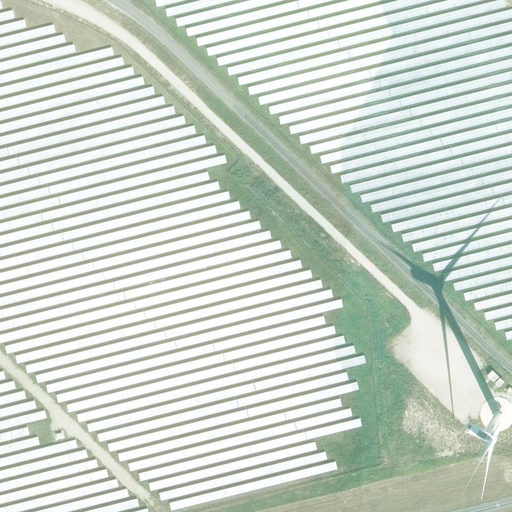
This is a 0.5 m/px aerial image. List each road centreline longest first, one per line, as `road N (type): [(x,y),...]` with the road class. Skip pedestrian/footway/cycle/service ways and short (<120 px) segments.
road 1 (track): [(62,0),(165,69),(509,400)]
road 2 (track): [(0,358),(147,497)]
